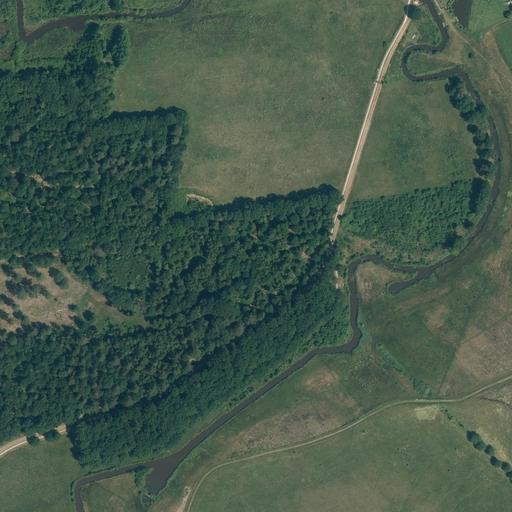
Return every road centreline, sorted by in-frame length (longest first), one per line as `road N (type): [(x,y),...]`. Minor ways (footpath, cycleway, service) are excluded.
road 1 (track): [(344,202),(312,283),(159,396),(0,450)]
road 2 (track): [(418,0),(384,73),(344,202)]
road 3 (track): [(171,230),(0,257)]
road 4 (track): [(340,201),(171,230)]
